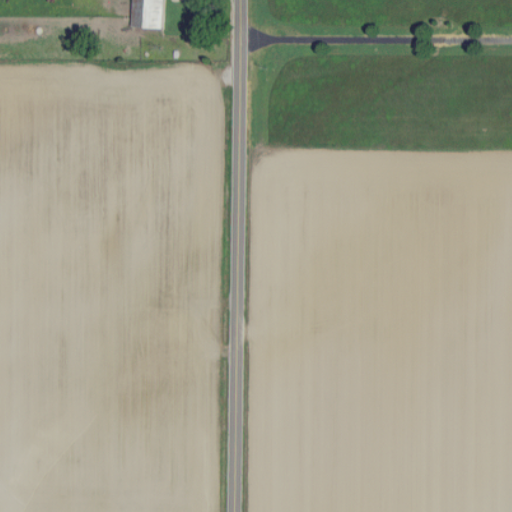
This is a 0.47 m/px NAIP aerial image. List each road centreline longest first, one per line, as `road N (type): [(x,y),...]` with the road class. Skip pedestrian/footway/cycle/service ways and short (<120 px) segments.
road 1 (secondary): [(233,511),(240,0)]
road 2 (residential): [(240,44),(511,42)]
